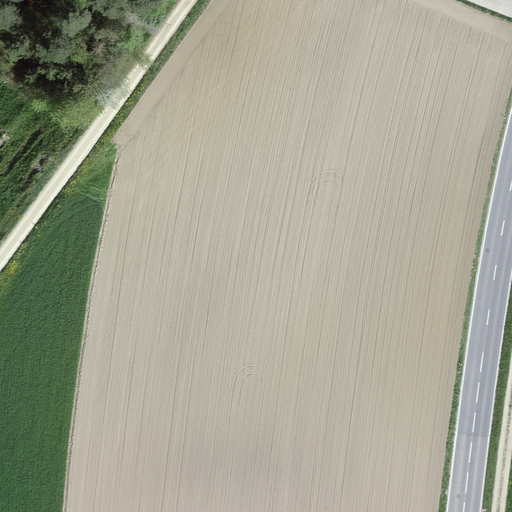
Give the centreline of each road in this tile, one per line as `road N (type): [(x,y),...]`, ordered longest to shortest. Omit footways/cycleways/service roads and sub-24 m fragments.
road 1 (secondary): [(463,511),(511,178)]
road 2 (unclassified): [(0,256),(188,0)]
